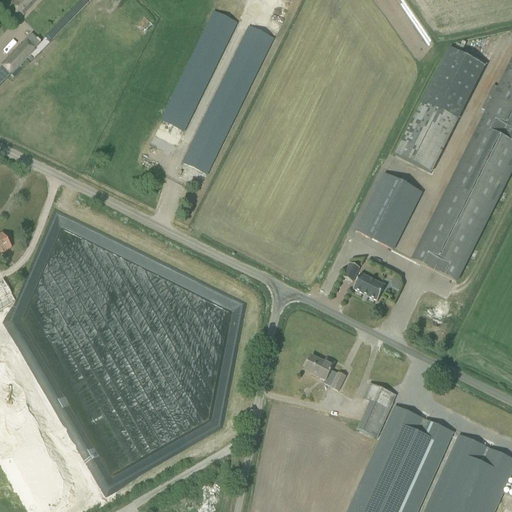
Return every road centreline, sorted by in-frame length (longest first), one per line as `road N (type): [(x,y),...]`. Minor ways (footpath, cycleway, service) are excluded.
road 1 (unclassified): [(280,288),(0,146)]
road 2 (unclassified): [(511,402),(280,288)]
road 3 (unclassified): [(237,511),(280,288)]
